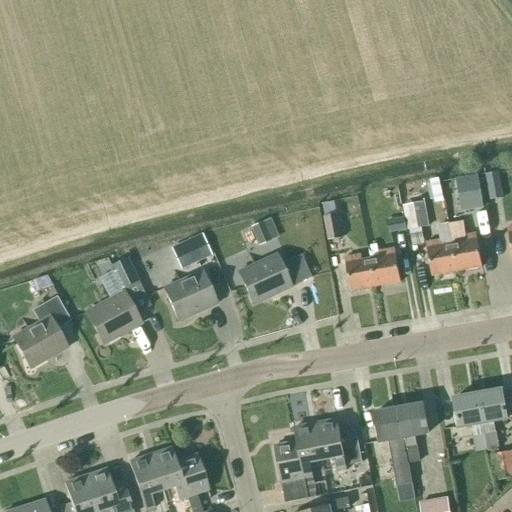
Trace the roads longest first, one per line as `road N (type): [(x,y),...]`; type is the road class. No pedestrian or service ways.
road 1 (tertiary): [(214,384),(511,327)]
road 2 (tertiary): [(0,452),(214,384)]
road 3 (residential): [(248,511),(214,384)]
